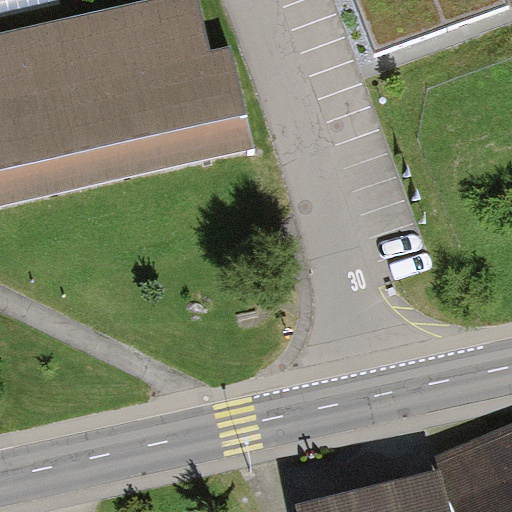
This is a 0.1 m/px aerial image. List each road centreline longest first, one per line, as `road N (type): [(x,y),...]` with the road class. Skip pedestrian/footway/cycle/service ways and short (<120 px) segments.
road 1 (residential): [(370,397),(317,167),(251,0)]
road 2 (tertiary): [(370,397),(0,478)]
road 3 (tertiary): [(511,366),(370,397)]
